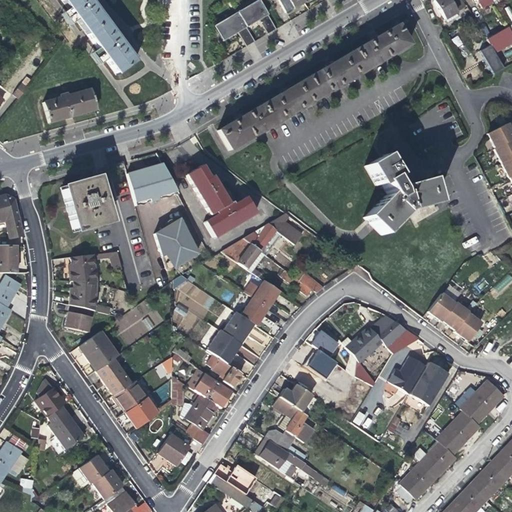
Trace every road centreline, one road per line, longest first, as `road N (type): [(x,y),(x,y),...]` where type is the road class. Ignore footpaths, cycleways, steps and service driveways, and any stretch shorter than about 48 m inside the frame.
road 1 (residential): [(170,511),(308,308),(337,290)]
road 2 (residential): [(30,333),(162,511)]
road 3 (residential): [(372,0),(189,106)]
road 4 (residential): [(511,376),(462,361),(359,289),(337,290)]
road 5 (residential): [(189,106),(16,164)]
road 6 (residential): [(441,54),(289,142)]
road 7 (residential): [(30,333),(37,272),(16,164)]
road 8 (residential): [(420,511),(511,417)]
